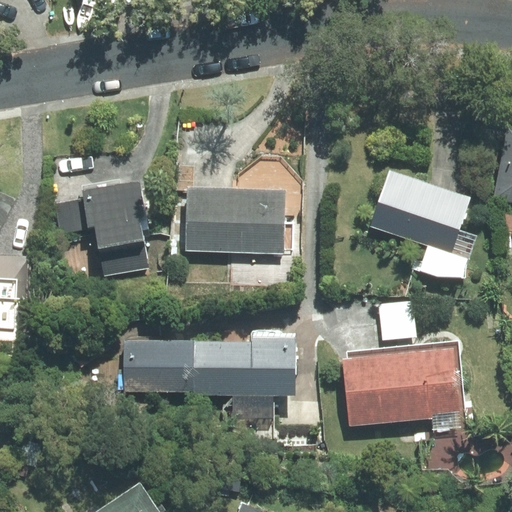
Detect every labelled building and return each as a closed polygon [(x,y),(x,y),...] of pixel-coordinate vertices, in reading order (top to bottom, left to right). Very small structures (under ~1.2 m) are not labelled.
[(511,124),(506,124),(491,198),(511,201),(511,124)] [(466,196),(387,169),(367,225),(447,252),(466,196)] [(134,180),(78,190),(95,278),(144,269),(134,217),(140,216),(134,180)] [(283,188),(184,186),(182,251),(281,253),(283,188)] [(415,303),(376,305),(378,339),(417,337),(415,303)] [(190,339),(121,340),(122,391),(191,391),(190,339)] [(193,340),(192,394),(291,395),(291,340),(193,340)] [(449,347),(339,358),(346,426),(456,415),(449,347)] [(158,511),(136,480),(89,511),(158,511)] [(264,511),(238,501),(234,511),(264,511)]
